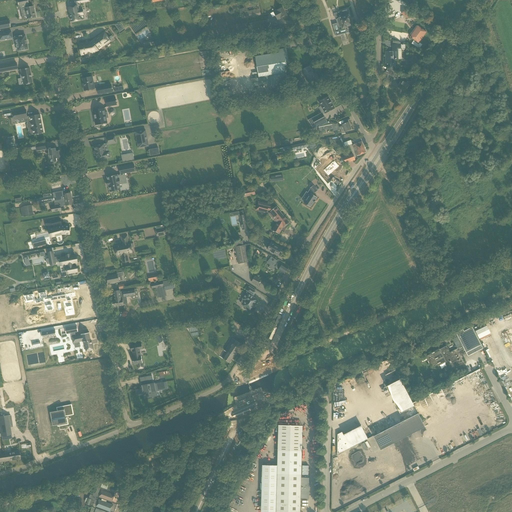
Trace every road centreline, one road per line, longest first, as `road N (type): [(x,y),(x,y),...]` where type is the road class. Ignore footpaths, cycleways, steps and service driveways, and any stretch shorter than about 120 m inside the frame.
road 1 (unclassified): [(128,426),(44,0)]
road 2 (unclassified): [(128,426),(206,393),(235,370),(371,148)]
road 3 (secondary): [(195,511),(354,193)]
road 4 (unclassified): [(116,471),(181,445),(248,401),(314,389),(327,403)]
road 5 (unclassified): [(348,511),(511,427)]
road 6 (unclassified): [(366,140),(294,0)]
road 7 (unclassified): [(366,140),(378,126),(377,0)]
road 8 (unclassified): [(0,473),(128,426)]
road 9 (secondary): [(407,113),(482,0)]
road 10 (track): [(447,286),(382,167)]
